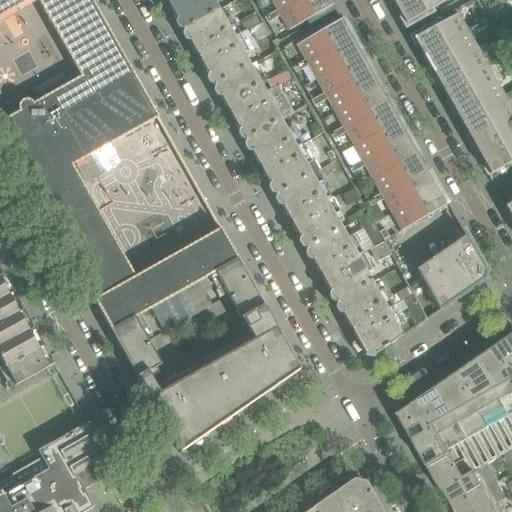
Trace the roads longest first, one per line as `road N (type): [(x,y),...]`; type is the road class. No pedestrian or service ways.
road 1 (residential): [(122,0),(350,408)]
road 2 (residential): [(0,204),(175,511)]
road 3 (residential): [(511,280),(355,0)]
road 4 (residential): [(350,408),(511,300)]
